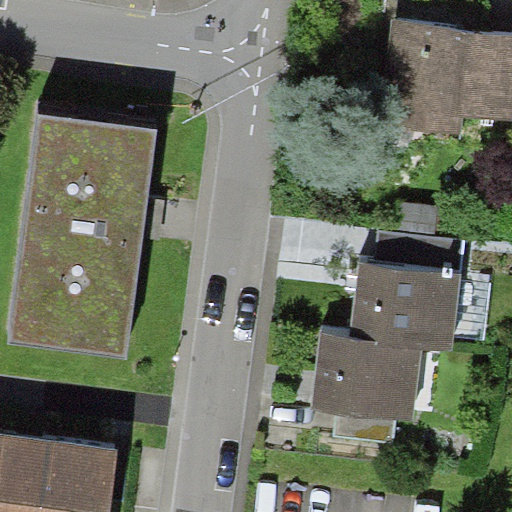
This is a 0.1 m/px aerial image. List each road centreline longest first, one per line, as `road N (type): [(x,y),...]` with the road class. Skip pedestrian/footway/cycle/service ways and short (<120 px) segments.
road 1 (residential): [(234,52),(250,107),(198,511)]
road 2 (residential): [(234,52),(0,15)]
